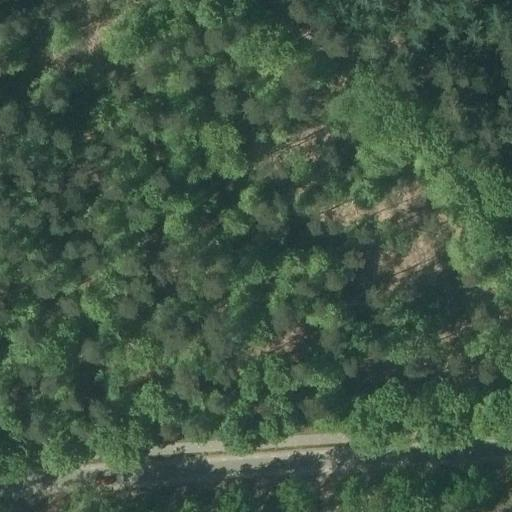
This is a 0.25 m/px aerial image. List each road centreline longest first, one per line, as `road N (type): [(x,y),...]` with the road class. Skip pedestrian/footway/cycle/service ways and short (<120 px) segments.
road 1 (tertiary): [(0,484),(511,450)]
road 2 (track): [(275,0),(511,208)]
